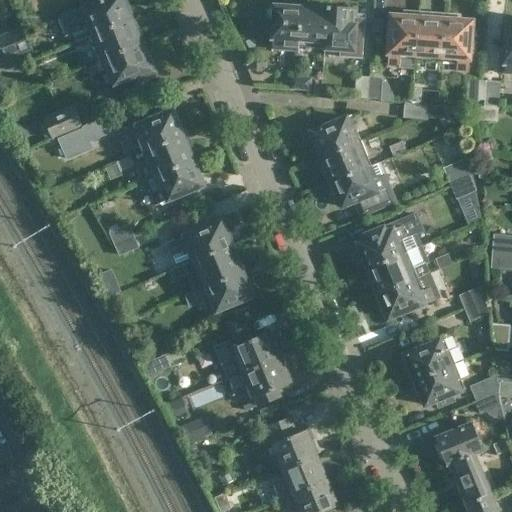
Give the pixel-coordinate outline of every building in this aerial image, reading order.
[(86,0),(82,2),(84,7),(60,16),(67,32),(71,30),(77,43),(91,37),(132,20),(128,10),(130,9),(126,0),(86,0)] [(299,46),(302,8),(274,5),(272,6),(271,6),(269,7),(268,8),(267,9),(267,10),(267,11),(267,12),(267,13),(267,14),(267,15),(267,16),(269,18),(271,19),(273,20),(274,20),(272,46),(286,47),(286,45),(299,46)] [(325,48),(328,6),(314,5),(312,8),(302,8),(299,46),(325,48)] [(352,52),(354,25),(352,25),(353,8),(328,6),(325,48),(340,49),(340,51),(352,52)] [(416,59),(419,17),(392,15),(388,63),(400,64),(400,53),(415,54),(415,59),(416,59)] [(445,19),(419,17),(416,59),(427,60),(428,55),(442,56),(445,19)] [(469,69),(472,21),(445,19),(442,56),(442,61),(457,62),(457,68),(469,69)] [(101,61),(142,44),(132,20),(91,37),(101,61)] [(9,32),(18,55),(31,50),(22,27),(9,32)] [(0,44),(6,60),(18,55),(9,32),(0,35),(0,44)] [(142,44),(101,61),(105,71),(110,69),(115,83),(134,75),(136,82),(154,74),(142,44)] [(312,77),(290,75),(289,89),(311,90),(312,77)] [(367,99),(369,78),(355,77),(354,98),(367,99)] [(369,78),(367,99),(380,100),(382,79),(369,78)] [(480,100),(482,81),(468,80),(466,102),(478,103),(480,100)] [(484,107),(498,108),(500,82),(485,81),(484,101),(484,107)] [(410,104),(420,105),(420,103),(421,89),(411,89),(410,102),(410,103),(410,104)] [(420,105),(410,104),(403,104),(402,119),(426,121),(427,105),(420,105)] [(73,105),(39,119),(48,140),(82,126),(73,105)] [(498,108),(484,107),(472,107),(472,121),(498,122),(498,108)] [(143,152),(183,135),(171,108),(126,126),(132,141),(138,138),(143,152)] [(322,158),(362,141),(356,128),(352,130),(347,117),(311,133),(322,158)] [(109,133),(103,118),(58,137),(67,158),(91,148),(89,141),(109,133)] [(193,160),(183,135),(143,152),(154,176),(193,160)] [(388,146),(392,156),(406,151),(401,140),(388,146)] [(362,141),(322,158),(332,182),(372,165),(362,141)] [(136,165),(133,156),(119,162),(123,170),(136,165)] [(476,165),(477,180),(477,179),(489,180),(490,156),(476,156),(476,165)] [(448,184),(470,175),(466,158),(441,168),(448,184)] [(158,204),(204,185),(193,160),(154,176),(147,179),(158,204)] [(372,165),(332,182),(343,207),(357,200),(364,216),(395,203),(378,163),(372,165)] [(455,200),(475,192),(470,175),(448,184),(455,200)] [(368,269),(421,246),(416,234),(422,231),(415,214),(362,236),(364,241),(357,244),(368,269)] [(175,240),(185,264),(186,265),(192,262),(237,244),(225,216),(184,233),(186,236),(175,240)] [(116,243),(136,235),(131,223),(112,232),(116,243)] [(136,235),(116,243),(121,255),(141,247),(136,235)] [(490,252),(511,253),(511,236),(491,235),(490,252)] [(237,244),(192,262),(196,273),(200,271),(206,285),(247,268),(237,244)] [(378,293),(429,272),(425,263),(428,262),(421,246),(368,269),(378,293)] [(511,271),(511,264),(511,253),(490,252),(488,269),(511,271)] [(448,254),(436,259),(440,269),(452,264),(448,254)] [(177,279),(189,274),(186,265),(185,264),(172,269),(177,279)] [(247,268),(206,285),(207,286),(203,288),(207,299),(211,298),(217,310),(257,293),(247,268)] [(389,319),(434,300),(439,297),(429,272),(378,293),(389,319)] [(464,309),(480,302),(485,300),(479,287),(458,296),(464,309)] [(202,303),(197,290),(187,294),(192,307),(202,303)] [(469,322),(485,315),(490,313),(485,300),(480,302),(464,309),(469,322)] [(228,377),(285,354),(275,329),(240,344),(237,336),(215,345),(228,377)] [(412,381),(450,365),(444,353),(449,351),(444,339),(405,355),(409,365),(406,366),(412,381)] [(166,354),(144,363),(149,375),(171,366),(166,354)] [(276,386),(295,378),(285,354),(228,377),(232,387),(247,381),(253,395),(254,395),(257,403),(280,394),(276,386)] [(455,378),(450,365),(412,381),(418,395),(421,394),(426,405),(465,388),(460,377),(455,378)] [(479,399),(498,392),(498,384),(496,384),(495,376),(473,385),(479,399)] [(498,392),(498,393),(497,397),(511,398),(511,383),(511,384),(511,377),(495,376),(496,384),(498,384),(498,392)] [(473,403),(478,415),(497,407),(498,393),(473,403)] [(189,414),(181,396),(163,404),(171,422),(189,414)] [(511,412),(511,398),(497,397),(497,407),(496,412),(511,412)] [(180,425),(188,443),(212,433),(205,415),(180,425)] [(283,468),(317,454),(307,429),(297,433),(290,417),(268,426),(274,442),(272,443),(283,468)] [(447,465),(451,463),(473,453),(484,449),(473,423),(435,439),(447,465)] [(510,451),(507,439),(491,446),(496,457),(510,451)] [(469,506),(491,496),(473,453),(451,463),(469,506)] [(317,454),(283,468),(294,494),(326,480),(317,456),(317,455),(317,454)] [(324,511),(337,507),(326,480),(294,494),(300,511),(324,511)] [(225,492),(215,497),(221,511),(231,508),(225,492)] [(497,511),(491,496),(469,506),(471,511),(497,511)]
